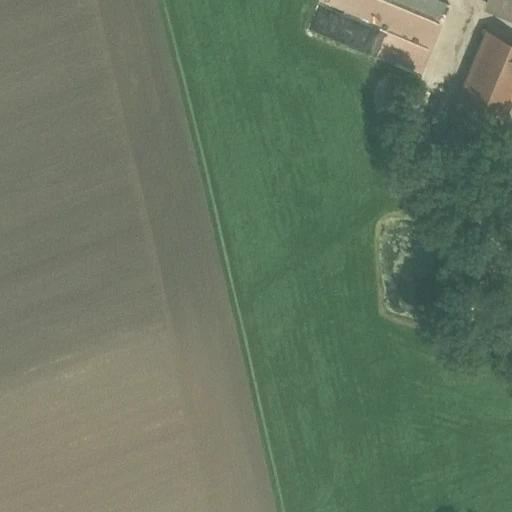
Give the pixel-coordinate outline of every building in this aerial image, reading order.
[(439,18),(384,0),(322,0),(311,34),(422,70),(439,18)] [(397,0),(439,17),(445,2),(441,0),(397,0)] [(511,0),(487,0),(486,4),(505,11),(504,13),(511,16),(511,0)] [(511,94),(511,39),(487,30),(451,116),(496,134),(511,94)] [(511,140),(503,160),(511,163),(511,140)]
